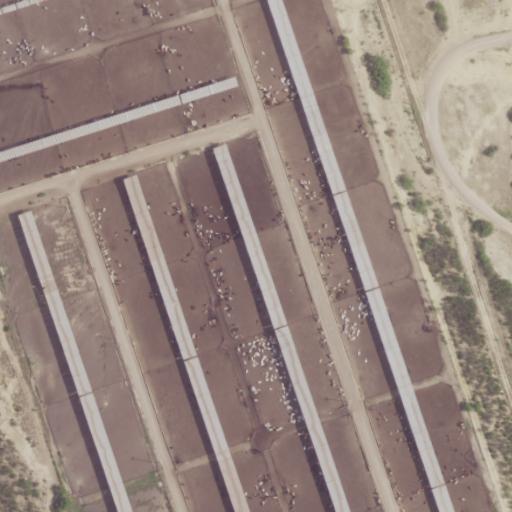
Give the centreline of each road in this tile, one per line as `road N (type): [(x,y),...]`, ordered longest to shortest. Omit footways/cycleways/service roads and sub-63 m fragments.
road 1 (residential): [(442,511),(349,300),(255,139),(242,99)]
road 2 (residential): [(210,0),(242,99),(455,196)]
road 3 (residential): [(192,511),(80,197)]
road 4 (residential): [(511,226),(455,196),(388,0)]
road 5 (residential): [(0,215),(80,197),(109,173),(255,139)]
